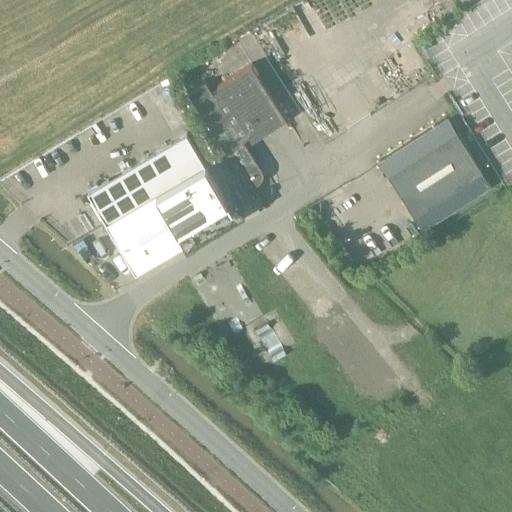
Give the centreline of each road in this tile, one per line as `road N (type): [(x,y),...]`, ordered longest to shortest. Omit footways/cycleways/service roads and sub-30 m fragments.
road 1 (unclassified): [(100,326),(288,235),(415,360),(455,388),(511,403)]
road 2 (trunk): [(159,511),(0,384)]
road 3 (trunk): [(109,511),(0,409)]
road 4 (unclassified): [(100,326),(68,314),(0,258)]
